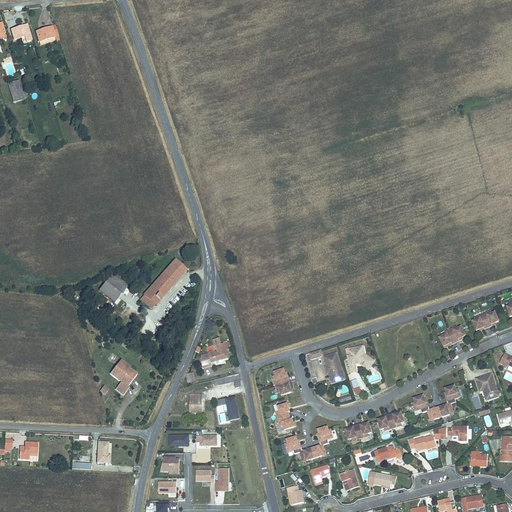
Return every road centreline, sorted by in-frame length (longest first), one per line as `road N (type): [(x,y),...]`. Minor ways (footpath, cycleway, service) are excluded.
road 1 (residential): [(294,352),(309,395),(341,413),(511,334)]
road 2 (tertiary): [(200,229),(121,0)]
road 3 (residential): [(294,352),(511,281)]
road 4 (unclassified): [(0,426),(153,435)]
road 5 (tertiary): [(243,368),(274,510)]
